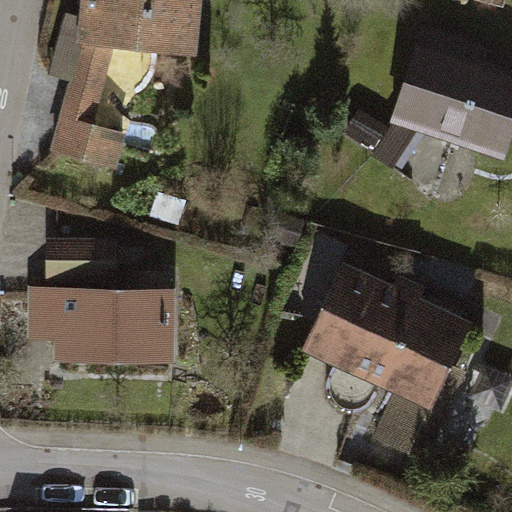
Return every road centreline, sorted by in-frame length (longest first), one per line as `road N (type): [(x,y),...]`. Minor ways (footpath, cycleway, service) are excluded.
road 1 (residential): [(303,511),(247,489),(0,475)]
road 2 (residential): [(19,0),(0,123)]
